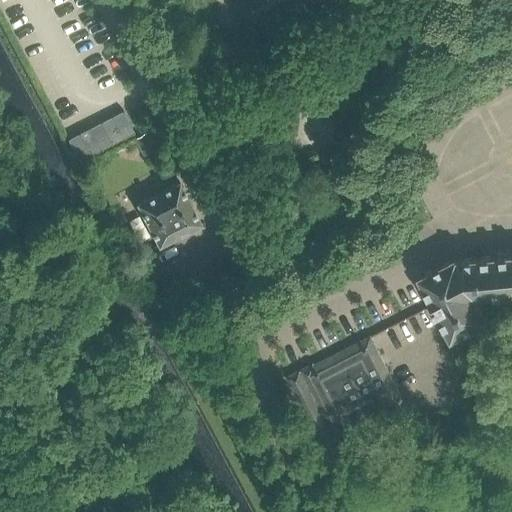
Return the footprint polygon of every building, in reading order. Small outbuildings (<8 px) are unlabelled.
[(113,145),(101,122),(68,139),(80,162),(86,159),(113,145)] [(156,150),(147,131),(133,138),(142,157),(156,150)] [(203,224),(180,179),(136,203),(159,246),(172,240),(191,231),(190,230),(203,224)] [(511,252),(459,257),(457,254),(452,257),(452,258),(424,272),(418,275),(452,340),(491,319),(479,297),(511,293),(511,252)] [(315,361),(289,374),(287,375),(328,455),(331,454),(412,412),(372,334),(315,362),(315,361)]
